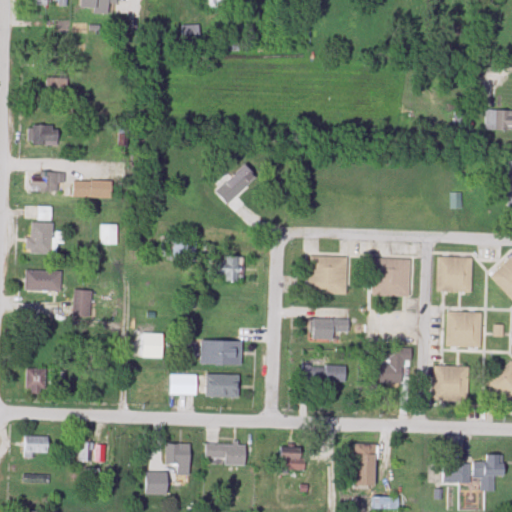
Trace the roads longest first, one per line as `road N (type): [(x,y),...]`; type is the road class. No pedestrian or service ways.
road 1 (residential): [(511,433),(0,419)]
road 2 (residential): [(275,240),(511,244)]
road 3 (residential): [(274,427),(275,240)]
